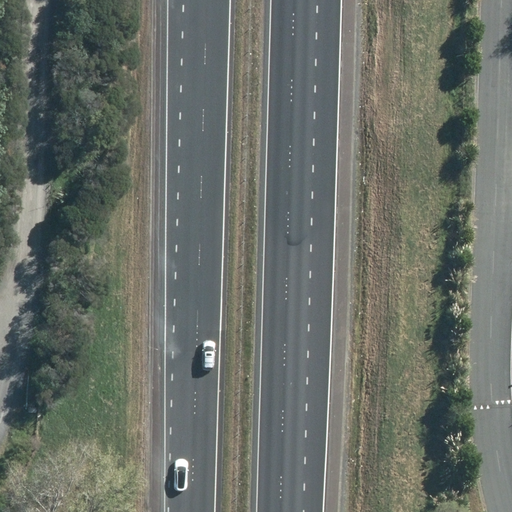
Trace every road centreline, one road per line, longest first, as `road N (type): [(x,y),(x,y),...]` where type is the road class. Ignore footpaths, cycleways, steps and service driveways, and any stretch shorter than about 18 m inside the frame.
road 1 (unclassified): [(502,0),(492,396),(510,511)]
road 2 (motorway): [(301,0),(283,511)]
road 3 (motorway): [(192,511),(200,0)]
